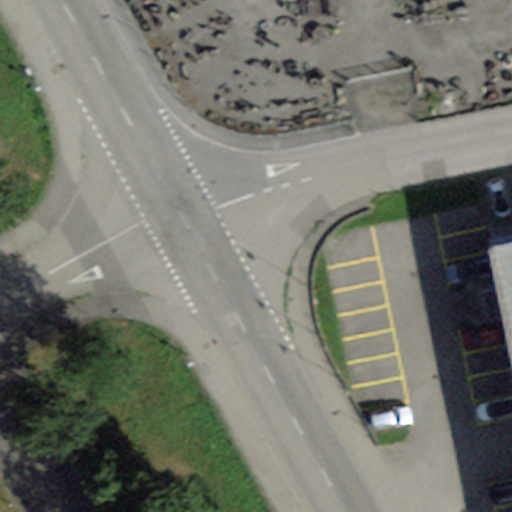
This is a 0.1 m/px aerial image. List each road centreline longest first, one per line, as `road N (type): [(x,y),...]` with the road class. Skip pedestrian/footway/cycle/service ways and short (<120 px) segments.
road 1 (unclassified): [(345,511),(174,205)]
road 2 (residential): [(511,137),(174,205)]
road 3 (unclassified): [(174,205),(63,0)]
road 4 (unclassified): [(0,300),(174,205)]
